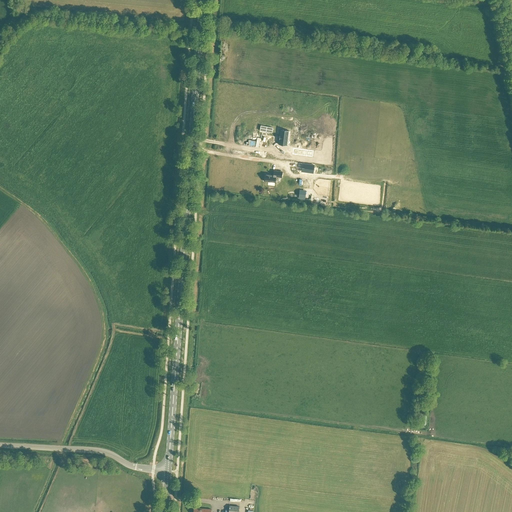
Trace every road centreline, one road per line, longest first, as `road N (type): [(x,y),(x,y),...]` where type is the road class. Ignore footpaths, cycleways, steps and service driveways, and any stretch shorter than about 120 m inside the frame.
road 1 (secondary): [(167,471),(201,0)]
road 2 (unclassified): [(167,471),(99,450),(0,445)]
